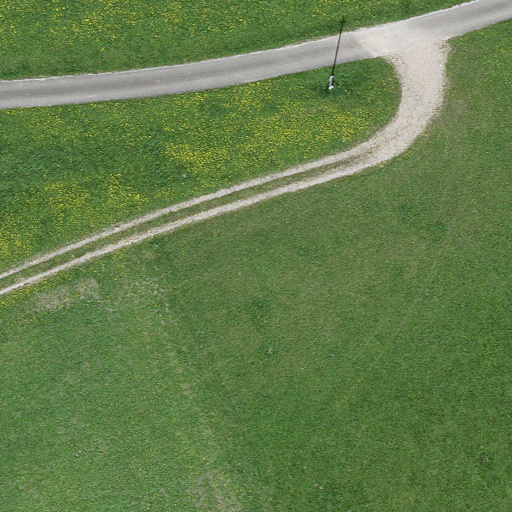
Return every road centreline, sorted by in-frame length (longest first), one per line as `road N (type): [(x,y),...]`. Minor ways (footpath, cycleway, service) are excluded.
road 1 (track): [(410,32),(416,94),(399,130),(364,156),(0,287)]
road 2 (track): [(0,95),(194,82),(511,3)]
